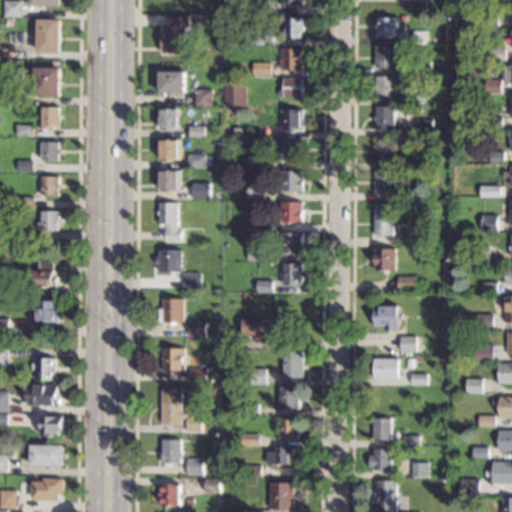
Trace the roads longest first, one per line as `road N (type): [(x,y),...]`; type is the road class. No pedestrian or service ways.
road 1 (secondary): [(96,0),(90,511)]
road 2 (secondary): [(116,511),(121,0)]
road 3 (residential): [(338,511),(340,0)]
